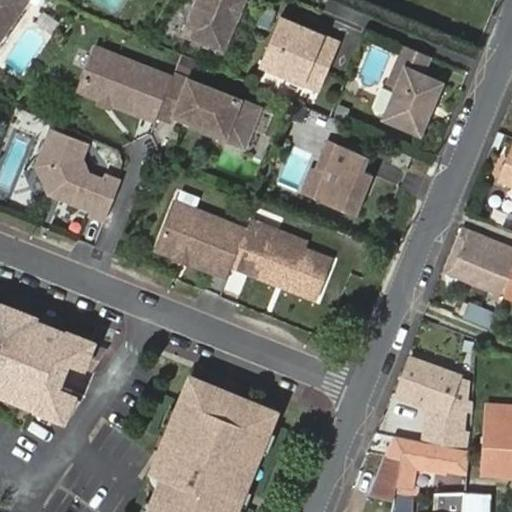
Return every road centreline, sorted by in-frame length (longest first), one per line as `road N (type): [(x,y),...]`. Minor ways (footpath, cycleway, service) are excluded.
road 1 (residential): [(0,247),(367,394)]
road 2 (residential): [(511,37),(367,394)]
road 3 (residential): [(367,394),(318,511)]
